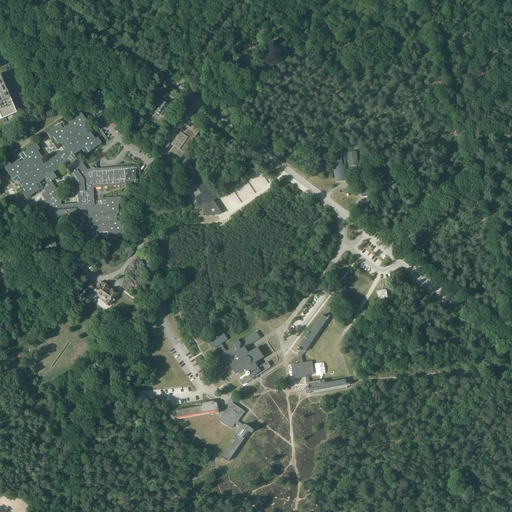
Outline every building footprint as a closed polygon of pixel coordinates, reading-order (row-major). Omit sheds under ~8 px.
[(0,115),(1,119),(6,117),(16,113),(10,98),(11,98),(8,90),(5,91),(5,89),(6,89),(0,75),(0,115)] [(59,95),(56,88),(33,96),(35,99),(34,99),(35,100),(35,99),(36,103),(37,106),(44,103),(43,101),(59,95)] [(162,101),(156,109),(154,111),(160,116),(168,106),(167,105),(169,102),(165,99),(163,102),(162,101)] [(124,185),(138,184),(137,177),(136,178),(136,175),(140,175),(139,165),(131,166),(131,162),(121,163),(121,167),(97,169),(94,164),(91,166),(91,169),(87,170),(75,153),(85,147),(89,152),(101,143),(97,138),(95,140),(90,132),(87,134),(83,127),(88,123),(79,111),(74,114),(75,117),(68,122),(70,124),(62,129),(59,124),(47,133),(50,138),(53,136),(58,144),(60,142),(67,152),(65,153),(63,151),(45,163),(47,165),(45,167),(40,160),(42,158),(37,151),(39,149),(36,144),(24,152),(27,157),(20,162),(18,160),(11,165),(9,163),(4,166),(12,179),(17,175),(22,182),(20,184),(25,191),(23,193),(26,198),(39,190),(35,185),(45,178),(50,185),(45,189),(47,191),(42,195),(45,200),(46,206),(49,206),(49,212),(52,212),(52,215),(55,215),(56,218),(77,216),(77,213),(80,213),(79,210),(88,209),(89,224),(86,224),(87,233),(84,233),(85,239),(100,238),(99,232),(108,231),(108,234),(117,233),(117,236),(124,236),(122,221),(116,221),(116,213),(118,212),(118,204),(121,203),(120,197),(105,198),(106,204),(94,205),(93,188),(124,185)] [(181,165),(182,167),(186,173),(182,175),(196,197),(197,208),(204,208),(204,216),(218,215),(222,213),(216,205),(218,202),(190,158),(184,154),(199,132),(193,129),(187,125),(182,133),(180,131),(172,144),(173,145),(168,153),(179,161),(182,157),(185,159),(181,165)] [(348,152),(349,165),(358,164),(356,151),(348,152)] [(167,155),(160,166),(164,169),(172,159),(167,155)] [(365,168),(370,172),(378,164),(383,160),(379,155),(374,159),(365,168)] [(344,157),(343,157),(335,158),(336,168),(333,168),(335,182),(348,180),(344,157)] [(363,182),(364,180),(368,174),(362,169),(353,182),(359,186),(362,182),(363,182)] [(367,196),(365,203),(367,204),(369,200),(369,196),(382,194),(381,186),(368,188),(367,183),(364,180),(363,182),(366,188),(361,189),(362,197),(367,196)] [(377,212),(367,204),(365,203),(361,200),(357,206),(373,218),(377,212)] [(44,246),(45,249),(47,251),(50,252),(53,251),(55,249),(56,246),(56,243),(53,241),(50,240),(47,241),(45,243),(44,246)] [(94,291),(93,293),(93,294),(93,295),(94,296),(95,295),(96,296),(96,295),(105,301),(104,303),(105,303),(105,305),(107,306),(108,305),(109,306),(112,301),(113,302),(116,298),(115,297),(118,293),(111,289),(111,290),(107,287),(108,286),(101,281),(99,284),(98,283),(95,287),(89,283),(87,286),(94,291)] [(299,363),(293,365),(295,374),(296,381),(303,380),(303,378),(306,378),(307,386),(307,387),(306,388),(306,389),(307,389),(308,389),(306,390),(307,394),(310,394),(310,391),(347,384),(346,379),(325,383),(325,380),(309,383),(307,374),(313,373),(311,362),(303,363),(302,356),(303,355),(305,352),(304,352),(327,318),(323,316),(310,335),(307,333),(298,347),(300,348),(299,348),(298,349),(298,350),(298,351),(299,351),(300,351),(302,363),(299,363)] [(238,356),(240,359),(230,365),(232,367),(231,368),(232,369),(233,369),(236,375),(245,369),(247,371),(248,373),(247,373),(246,373),(246,374),(240,378),(241,379),(240,380),(241,382),(240,382),(241,384),(242,383),(243,385),(252,379),(253,380),(254,380),(254,379),(253,378),(270,367),(267,362),(258,368),(256,365),(255,363),(264,357),(258,347),(248,353),(246,350),(244,348),(248,346),(260,338),(256,332),(240,342),(239,339),(233,343),(235,346),(226,351),(221,344),(228,339),(223,332),(208,342),(213,349),(219,345),(224,353),(220,355),(224,362),(237,353),(238,356)] [(223,458),(219,464),(234,474),(248,454),(253,458),(256,453),(251,449),(253,447),(250,445),(254,440),(249,437),(228,466),(222,462),(225,459),(228,461),(248,433),(249,431),(252,433),(254,430),(248,426),(245,424),(244,426),(238,421),(245,412),(232,402),(227,410),(218,404),(217,404),(216,403),(215,402),(214,403),(214,400),(198,404),(198,407),(175,411),(176,419),(215,412),(215,414),(219,413),(219,416),(222,416),(220,420),(222,422),(231,428),(235,423),(239,427),(240,428),(232,438),(235,440),(222,457),(223,458)]
